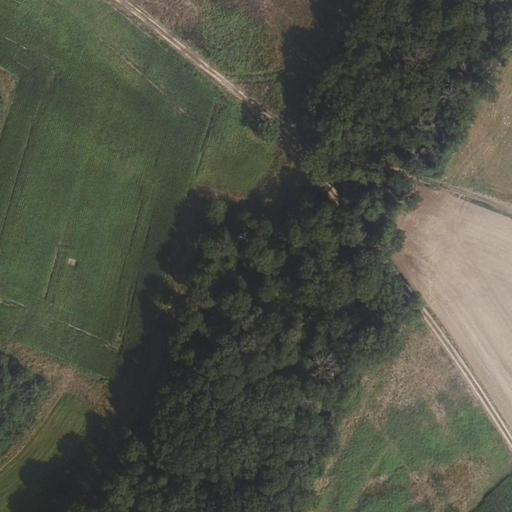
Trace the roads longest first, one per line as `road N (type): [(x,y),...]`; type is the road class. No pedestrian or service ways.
road 1 (track): [(511,443),(294,142)]
road 2 (track): [(511,226),(294,142)]
road 3 (track): [(294,142),(126,0)]
road 4 (track): [(350,0),(294,142)]
